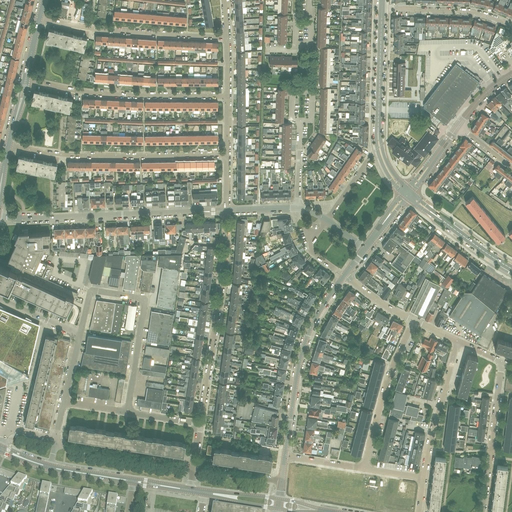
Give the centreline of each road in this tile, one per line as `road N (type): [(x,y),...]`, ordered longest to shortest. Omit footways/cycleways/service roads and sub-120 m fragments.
road 1 (residential): [(0,217),(226,211)]
road 2 (residential): [(226,155),(79,156),(8,144)]
road 3 (residential): [(198,424),(226,211)]
road 4 (residential): [(80,333),(93,290),(144,299),(127,412)]
road 5 (residential): [(227,97),(93,93),(22,81)]
road 6 (unclassified): [(285,457),(306,335),(344,274)]
road 7 (tertiary): [(405,193),(378,146),(381,6)]
road 8 (residential): [(226,37),(97,30),(38,17)]
road 9 (residential): [(364,469),(412,320)]
road 10 (residential): [(482,511),(501,361)]
road 11 (residential): [(423,479),(457,341)]
road 12 (residential): [(192,467),(55,443)]
road 13 (residential): [(511,25),(474,11),(381,6)]
road 14 (tertiary): [(511,269),(405,193)]
